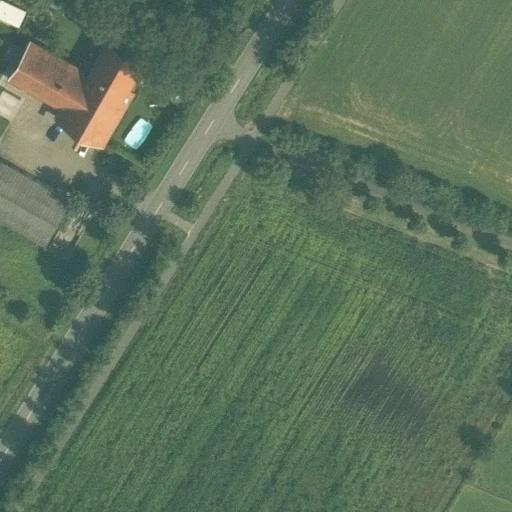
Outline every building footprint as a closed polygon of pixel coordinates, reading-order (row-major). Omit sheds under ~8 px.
[(0,0),(0,19),(18,26),(25,9),(2,0),(0,0)] [(217,0),(175,0),(172,8),(206,23),(217,0)] [(89,74),(130,97),(134,89),(129,86),(145,58),(109,38),(89,74)] [(103,143),(130,97),(89,74),(31,41),(11,76),(64,106),(57,117),(103,143)] [(65,201),(0,165),(0,224),(39,247),(65,201)]
